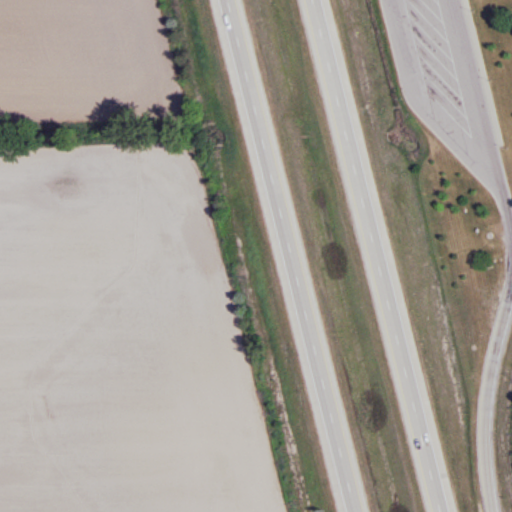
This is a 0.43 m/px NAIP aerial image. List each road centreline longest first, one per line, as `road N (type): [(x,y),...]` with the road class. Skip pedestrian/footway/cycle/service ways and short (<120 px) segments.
road 1 (motorway): [(446,511),(312,0)]
road 2 (motorway): [(222,0),(352,511)]
road 3 (motorway): [(490,511),(487,399),(511,291)]
